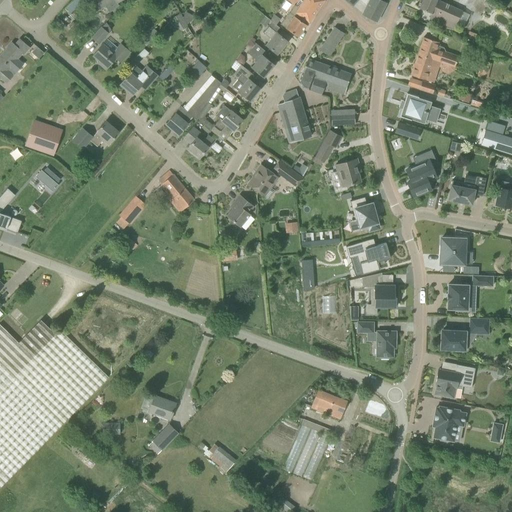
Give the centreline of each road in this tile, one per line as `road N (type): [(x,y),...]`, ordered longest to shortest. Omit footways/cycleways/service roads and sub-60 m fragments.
road 1 (residential): [(38,32),(166,155),(212,188),(330,0)]
road 2 (unclassified): [(397,396),(0,244)]
road 3 (residential): [(402,223),(375,156),(373,110),(387,36)]
road 4 (residential): [(397,396),(415,359),(424,289),(402,223)]
